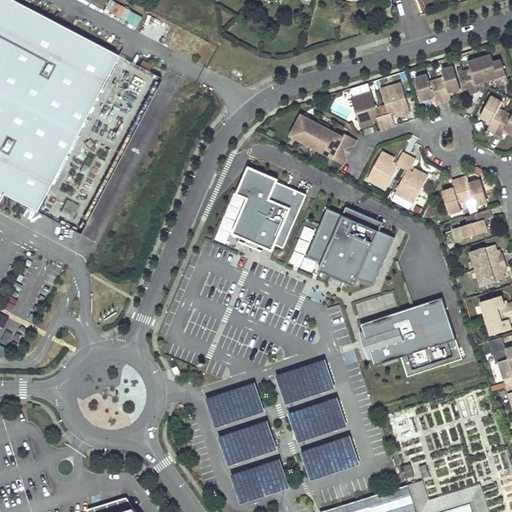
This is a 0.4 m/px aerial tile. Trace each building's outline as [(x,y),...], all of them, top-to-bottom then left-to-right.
[(80,234),(162,78),(13,0),(0,0),(0,198),(3,193),(80,234)] [(138,26),(143,14),(111,1),(106,13),(138,26)] [(495,62),(492,55),(481,59),(488,81),(500,78),(502,84),(509,82),(502,60),(495,62)] [(472,69),(464,72),(471,94),(480,91),(478,84),(488,81),(481,59),(469,62),(472,69)] [(443,70),(445,77),(438,80),(444,102),(452,99),(450,92),(462,89),(454,66),(443,70)] [(437,104),(444,102),(438,80),(431,82),(429,74),(416,78),(424,101),(435,97),(437,104)] [(402,83),(382,90),(389,113),(384,115),(387,123),(388,127),(396,125),(392,113),(399,111),(401,116),(411,112),(402,83)] [(378,118),(381,130),(388,127),(387,123),(384,115),(380,116),(372,93),(352,99),(361,128),(372,125),(370,120),(378,118)] [(488,129),(495,132),(506,112),(499,109),(503,102),(492,96),(482,115),(492,121),(488,129)] [(511,115),(506,112),(495,132),(503,136),(507,128),(511,131),(511,115)] [(292,134),(302,140),(312,121),(302,116),(292,134)] [(312,121),(302,140),(313,145),(323,126),(312,121)] [(333,132),(323,126),(313,145),(323,150),(333,132)] [(343,137),(333,132),(323,150),(333,156),(336,151),(339,145),(342,139),(343,137)] [(357,139),(345,133),(343,137),(342,139),(354,145),(357,139)] [(339,145),(351,151),(354,145),(342,139),(339,145)] [(351,151),(339,145),(336,151),(348,157),(351,151)] [(386,188),(398,165),(403,168),(409,156),(402,152),(396,164),(390,160),(392,156),(382,150),(367,178),(386,188)] [(333,156),(333,157),(344,163),(348,157),(336,151),(333,156)] [(410,171),(416,160),(409,156),(403,168),(407,170),(395,193),(414,204),(429,177),(418,171),(416,175),(410,171)] [(279,179),(248,166),(237,193),(248,198),(234,234),(273,252),(276,244),(283,248),(307,195),(277,183),(279,179)] [(467,177),(460,179),(467,201),(469,208),(488,202),(481,180),(470,184),(467,177)] [(462,210),(460,203),(467,201),(460,179),(453,182),(455,188),(444,191),(451,213),(462,210)] [(322,263),(320,270),(353,286),(357,279),(373,287),(395,237),(380,230),(382,223),(346,208),(344,216),(329,209),(307,257),(322,263)] [(493,218),(490,209),(469,215),(471,224),(463,227),(466,238),(489,231),(485,220),(493,218)] [(495,243),(472,250),(482,284),(505,277),(504,272),(502,267),(505,266),(507,265),(502,252),(501,252),(498,253),(497,249),(495,243)] [(363,321),(398,310),(393,293),(358,304),(363,321)] [(503,294),(482,300),(492,333),(511,326),(511,324),(511,322),(510,317),(511,316),(511,300),(509,302),(505,303),(504,298),(503,294)] [(443,299),(361,326),(375,367),(402,358),(456,341),(443,299)] [(456,341),(402,358),(408,376),(462,360),(456,341)] [(511,346),(508,348),(511,358),(501,361),(511,397),(511,346)] [(326,359),(277,375),(286,405),(336,389),(326,359)] [(257,382),(207,398),(217,427),(266,411),(257,382)] [(338,396),(289,412),(298,442),(348,426),(338,396)] [(268,419),(219,435),(228,464),(278,448),(268,419)] [(351,434),(301,450),(311,479),(360,463),(351,434)] [(281,457),(231,473),(241,502),(290,486),(281,457)] [(487,511),(479,487),(427,503),(420,480),(409,483),(417,511),(438,511),(471,502),(474,511),(487,511)] [(474,511),(471,502),(438,511),(417,511),(409,483),(321,511),(474,511)]
